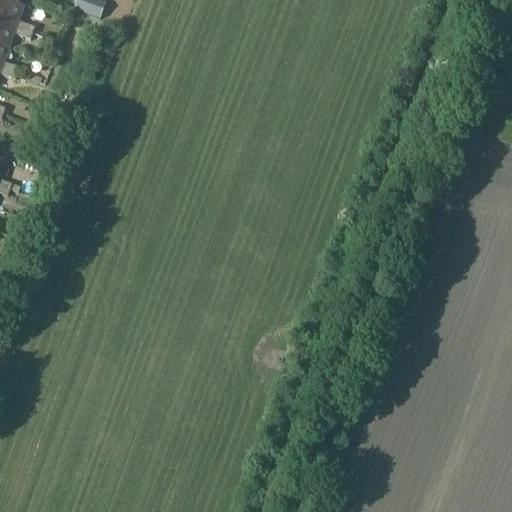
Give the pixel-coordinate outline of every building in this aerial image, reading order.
[(24,10),(0,0),(0,24),(33,36),(35,31),(19,25),(24,10)] [(33,36),(0,24),(0,47),(9,51),(14,37),(31,43),(33,36)] [(9,51),(0,47),(0,70),(18,77),(21,71),(4,65),(9,51)] [(18,77),(0,70),(0,78),(16,84),(18,77)] [(0,170),(1,166),(0,165),(0,189),(10,193),(12,188),(0,183),(0,170)] [(10,193),(0,189),(0,196),(8,200),(10,193)]
